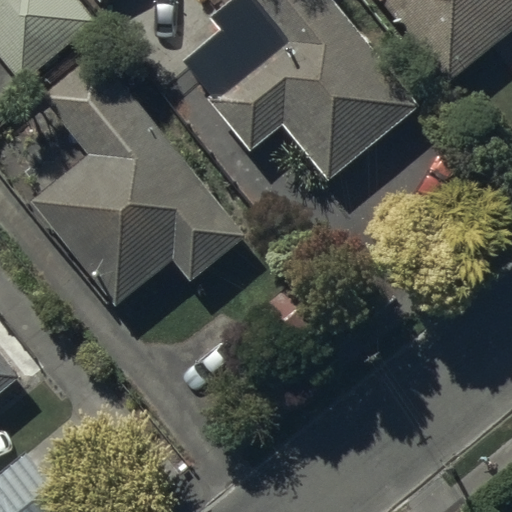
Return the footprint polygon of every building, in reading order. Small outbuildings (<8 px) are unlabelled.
[(0,0),(0,58),(21,84),(95,24),(75,0),(0,0)] [(425,106),(333,0),(241,0),(211,25),(222,38),(188,66),(214,99),(209,103),(251,155),(284,129),(329,184),(425,106)] [(511,0),(378,0),(447,87),(511,34),(511,0)] [(245,240),(98,57),(45,100),(89,158),(30,202),(117,310),(175,264),(191,284),(245,240)] [(0,396),(19,381),(0,356),(0,396)] [(69,511),(27,458),(0,478),(0,511),(69,511)]
